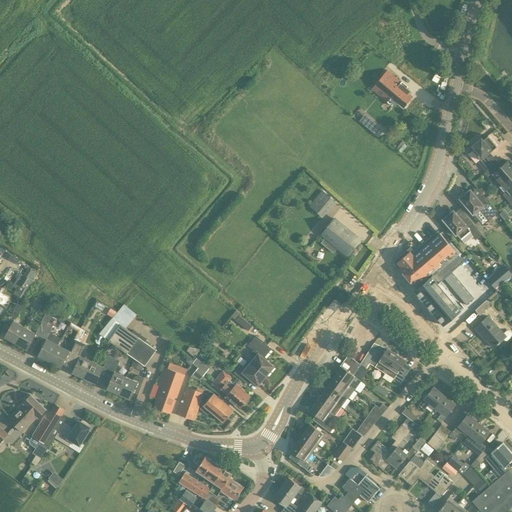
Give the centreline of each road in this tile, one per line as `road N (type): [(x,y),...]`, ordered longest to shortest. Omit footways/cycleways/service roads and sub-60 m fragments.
road 1 (unclassified): [(257,446),(175,434),(0,352)]
road 2 (tertiary): [(370,276),(427,191),(455,87)]
road 3 (unclassified): [(257,446),(370,276)]
road 4 (residential): [(325,490),(442,349)]
